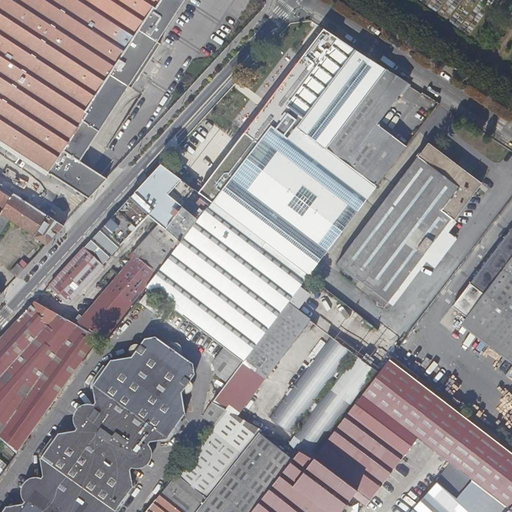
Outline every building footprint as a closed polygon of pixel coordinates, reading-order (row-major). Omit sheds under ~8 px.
[(0,0),(0,141),(89,200),(96,193),(108,180),(82,162),(130,87),(133,89),(161,45),(159,43),(186,0),(0,0)] [(297,65),(199,194),(202,196),(211,203),(209,206),(263,247),(266,244),(309,277),(316,268),(355,216),(377,187),(327,149),(387,70),(304,16),(296,17),(271,46),(297,65)] [(411,86),(387,70),(327,149),(377,187),(406,148),(377,125),(401,93),(404,95),(411,86)] [(256,97),(239,81),(212,110),(224,121),(230,114),(232,116),(243,104),(246,107),(256,97)] [(199,124),(173,152),(178,156),(180,153),(182,154),(185,154),(205,133),(205,129),(199,124)] [(338,264),(389,303),(422,258),(444,230),(452,219),(454,221),(482,184),(470,175),(471,173),(460,164),(458,166),(455,164),(429,144),(421,155),(419,154),(417,156),(419,157),(338,264)] [(162,165),(130,199),(150,215),(161,224),(182,242),(200,218),(191,211),(183,205),(170,195),(182,181),(162,165)] [(0,183),(12,191),(16,186),(0,175),(0,183)] [(195,191),(182,181),(170,195),(183,205),(195,191)] [(48,245),(64,227),(0,186),(0,234),(10,219),(37,236),(36,238),(48,245)] [(209,206),(211,203),(202,196),(191,211),(200,218),(209,206)] [(130,199),(103,228),(122,245),(122,246),(150,215),(130,199)] [(263,247),(209,206),(200,218),(182,242),(155,277),(147,289),(172,307),(224,347),(226,349),(244,362),(289,303),(300,289),(309,277),(266,244),(263,247)] [(458,223),(454,221),(452,219),(444,230),(449,234),(458,223)] [(134,261),(155,277),(182,242),(161,224),(130,258),(134,261)] [(103,265),(122,245),(103,228),(85,249),(103,265)] [(511,355),(511,229),(486,264),(471,285),(477,290),(460,312),(467,318),(466,320),(511,355)] [(422,258),(429,262),(436,268),(457,240),(449,234),(444,230),(422,258)] [(51,286),(66,300),(70,303),(104,266),(103,265),(85,249),(51,286)] [(422,258),(389,303),(394,307),(429,262),(422,258)] [(17,278),(28,266),(23,261),(20,265),(17,263),(9,271),(17,278)] [(77,326),(106,342),(147,289),(155,277),(134,261),(84,318),(77,326)] [(316,268),(309,277),(316,282),(323,273),(316,268)] [(66,300),(51,286),(49,287),(65,301),(66,300)] [(289,303),(298,310),(310,296),(300,289),(289,303)] [(161,314),(163,316),(167,312),(165,310),(166,307),(147,292),(140,302),(159,317),(161,314)] [(36,302),(0,341),(0,437),(7,444),(18,454),(100,339),(77,326),(74,324),(36,302)] [(298,310),(289,303),(244,362),(243,364),(266,381),(267,379),(311,320),(298,310)] [(81,316),(74,324),(77,326),(84,318),(81,316)] [(116,511),(134,487),(131,465),(147,443),(168,440),(187,414),(183,393),(196,374),(194,364),(157,337),(147,338),(133,357),(112,360),(94,386),(97,407),(81,430),(60,433),(41,459),(44,481),(29,503),(7,507),(2,511),(116,511)] [(352,356),(328,338),(267,417),(292,436),(352,356)] [(244,362),(226,349),(215,363),(219,375),(229,383),(243,364),(244,362)] [(363,399),(418,440),(441,458),(453,466),(473,481),(510,510),(511,507),(511,450),(511,452),(416,381),(419,377),(397,360),(394,357),(363,399)] [(376,375),(354,358),(293,437),(316,454),(342,418),(376,375)] [(266,381),(243,364),(229,383),(214,403),(228,411),(240,418),(244,411),(266,381)] [(367,507),(418,440),(363,399),(357,406),(356,405),(314,460),(300,452),(294,460),(253,511),(342,511),(345,509),(354,497),(367,507)] [(205,417),(217,424),(228,411),(214,403),(205,417)] [(217,424),(213,431),(225,441),(242,454),(259,433),(262,430),(249,423),(240,418),(228,411),(217,424)] [(244,411),(240,418),(249,423),(244,411)] [(157,499),(147,511),(196,511),(242,454),(225,441),(213,431),(158,499),(157,499)] [(253,511),(294,460),(259,433),(242,454),(196,511),(253,511)] [(1,451),(13,461),(18,454),(7,444),(1,451)] [(0,462),(0,479),(8,468),(1,462),(0,462)] [(453,466),(438,483),(458,499),(473,481),(453,466)] [(458,499),(438,483),(411,511),(508,511),(509,511),(510,510),(473,481),(458,499)]
